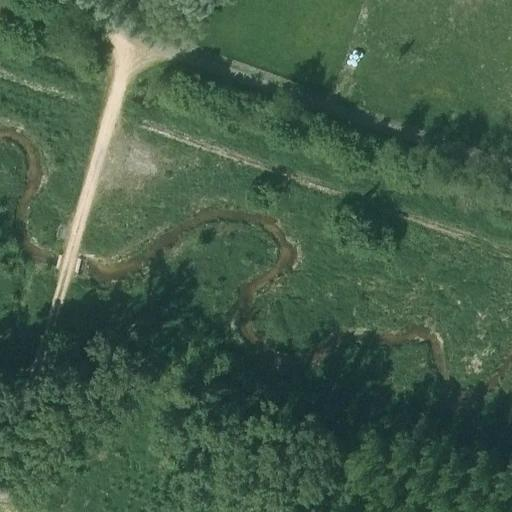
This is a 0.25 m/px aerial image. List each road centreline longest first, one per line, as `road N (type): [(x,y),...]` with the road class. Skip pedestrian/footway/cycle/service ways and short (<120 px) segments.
road 1 (track): [(511,173),(185,58),(77,0)]
road 2 (track): [(0,479),(135,36)]
